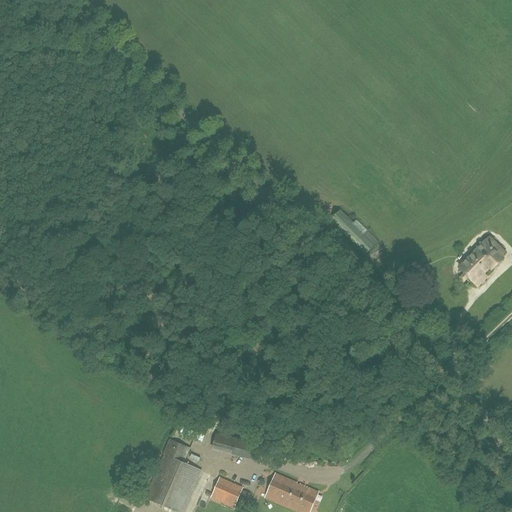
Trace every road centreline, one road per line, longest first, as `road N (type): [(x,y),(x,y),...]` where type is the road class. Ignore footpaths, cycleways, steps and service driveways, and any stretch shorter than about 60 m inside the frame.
road 1 (track): [(504,435),(68,0)]
road 2 (track): [(0,44),(122,53)]
